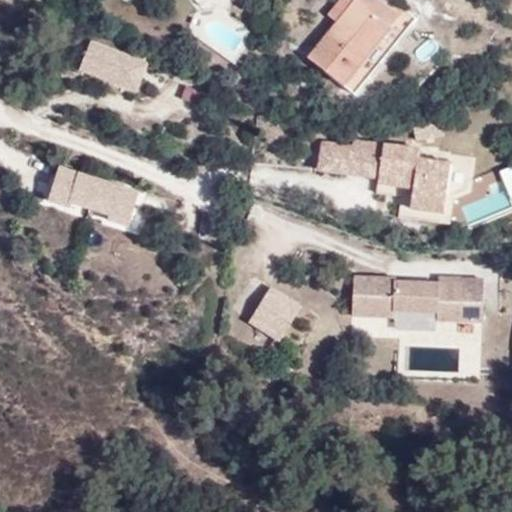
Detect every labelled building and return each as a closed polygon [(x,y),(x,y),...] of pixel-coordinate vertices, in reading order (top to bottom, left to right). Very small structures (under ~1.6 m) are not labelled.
[(368,0),(366,3),(348,28),(321,65),(357,94),(409,22),(379,0),(368,0)] [(348,0),(334,20),(348,28),(366,3),(360,0),(348,0)] [(89,37),(79,70),(138,89),(149,56),(89,37)] [(429,121),(431,137),(458,132),(454,114),(429,121)] [(460,210),(465,160),(433,157),(434,147),(368,139),(367,145),(337,142),(334,164),(364,168),(364,173),(394,177),(393,182),(412,184),(420,179),(429,186),(426,206),(460,210)] [(47,201),(129,224),(139,186),(57,163),(47,201)] [(364,173),(364,168),(334,164),(334,169),(364,173)] [(510,194),(511,193),(511,170),(502,174),(510,194)] [(491,275),(468,276),(468,282),(446,281),(401,281),(401,277),(362,277),(361,316),(401,316),(402,309),(445,310),(445,317),(490,317),(491,275)] [(288,343),(309,309),(279,292),(258,326),(288,343)]
